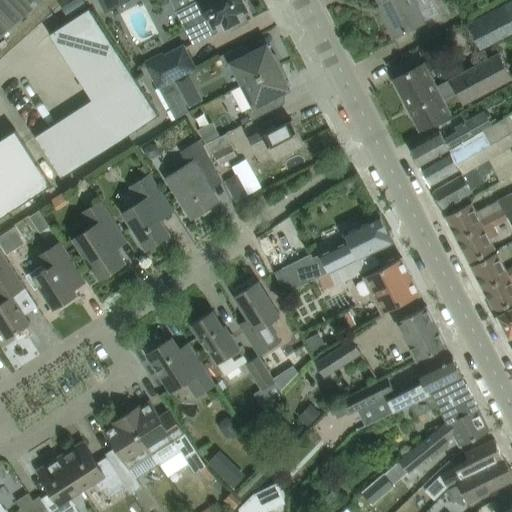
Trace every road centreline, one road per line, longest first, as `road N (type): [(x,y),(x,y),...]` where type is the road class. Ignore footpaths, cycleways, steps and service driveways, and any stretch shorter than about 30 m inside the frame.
road 1 (residential): [(511,419),(302,0)]
road 2 (residential): [(5,442),(124,373),(97,328)]
road 3 (residential): [(97,328),(237,239)]
